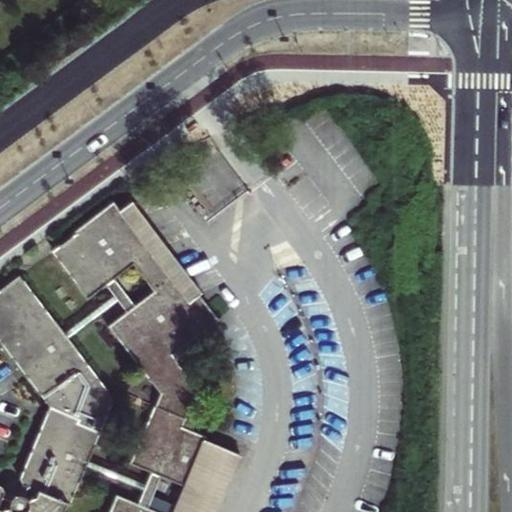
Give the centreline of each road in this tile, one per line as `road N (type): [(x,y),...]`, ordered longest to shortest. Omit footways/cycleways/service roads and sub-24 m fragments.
road 1 (secondary): [(0,209),(262,22),(309,14),(480,17)]
road 2 (primary): [(480,17),(469,511)]
road 3 (primary): [(511,502),(503,170),(508,16)]
